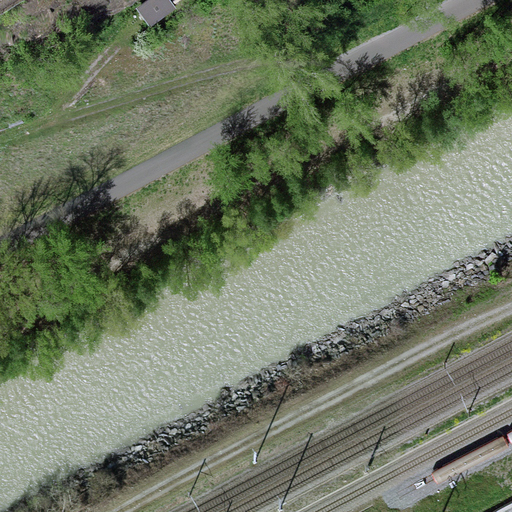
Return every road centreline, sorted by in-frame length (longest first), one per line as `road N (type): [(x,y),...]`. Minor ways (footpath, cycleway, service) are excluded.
road 1 (unclassified): [(0,251),(487,0)]
road 2 (track): [(118,511),(511,311)]
